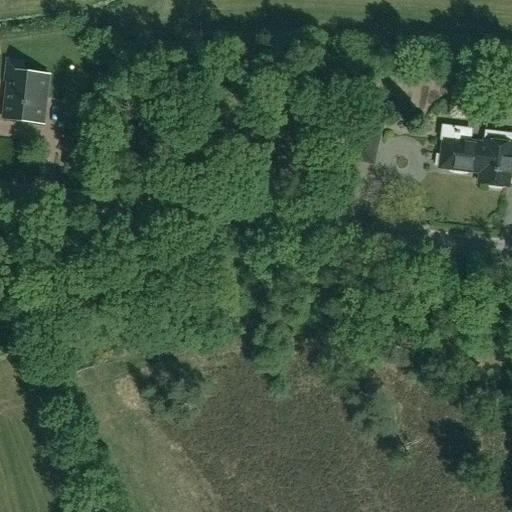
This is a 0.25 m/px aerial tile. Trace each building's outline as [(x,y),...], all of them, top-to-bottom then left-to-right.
[(9,82),(6,100),(4,120),(43,124),(49,75),(24,72),(26,62),(7,60),(4,82),(9,82)] [(373,161),(384,112),(361,107),(359,114),(350,112),(345,133),(355,135),(350,156),(373,161)] [(230,154),(233,129),(203,125),(202,138),(198,137),(197,146),(201,147),(200,150),(230,154)] [(483,143),(485,133),(484,133),(483,143),(470,141),(471,131),(453,129),(452,139),(443,138),(439,167),(449,168),(453,171),(463,172),(467,171),(480,172),(481,159),(483,160),(485,144),(483,143)] [(275,160),(278,134),(253,131),(252,141),(248,140),(246,151),(250,151),(251,155),(275,160)] [(497,134),(485,133),(483,143),(485,144),(483,160),(481,159),(480,172),(479,183),(487,184),(489,187),(500,188),(503,185),(508,186),(510,160),(511,160),(511,133),(498,132),(497,134)] [(70,147),(69,158),(83,159),(84,149),(70,147)] [(82,170),(83,159),(68,158),(67,168),(82,170)]
